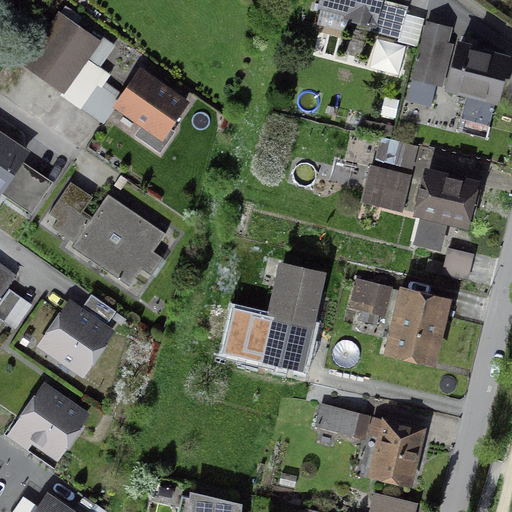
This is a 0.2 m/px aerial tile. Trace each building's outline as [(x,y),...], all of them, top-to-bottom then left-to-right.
[(377,2),(377,0),(322,0),(321,7),(348,14),(347,19),(371,25),(369,31),(397,39),(405,9),(377,2)] [(62,92),(97,43),(58,16),(23,65),(62,92)] [(407,101),(428,106),(448,29),(427,23),(407,101)] [(448,89),(494,101),(504,62),(480,55),(481,50),(459,44),(448,89)] [(105,125),(117,107),(161,136),(187,98),(139,65),(117,98),(97,84),(80,109),(105,125)] [(396,103),(384,100),(381,115),(392,118),(396,103)] [(21,163),(24,158),(0,142),(0,194),(0,195),(21,163)] [(21,163),(0,195),(29,213),(49,182),(21,163)] [(408,177),(370,168),(365,184),(385,189),(381,206),(400,211),(408,177)] [(463,226),(473,186),(426,174),(416,214),(422,215),(415,244),(437,249),(444,221),(463,226)] [(127,289),(164,235),(106,195),(86,225),(55,204),(47,215),(56,221),(50,229),(73,244),(70,249),(127,289)] [(470,254),(445,249),(440,273),(465,278),(470,254)] [(321,275),(281,265),(268,321),(308,330),(321,275)] [(0,267),(0,297),(16,276),(0,267)] [(379,314),(385,290),(359,283),(352,308),(379,314)] [(0,321),(3,324),(20,299),(8,290),(0,301),(0,321)] [(443,307),(444,304),(398,293),(396,300),(403,301),(390,352),(429,362),(440,317),(447,319),(449,308),(443,307)] [(90,296),(81,308),(106,325),(114,313),(90,296)] [(107,334),(69,308),(42,346),(80,372),(107,334)] [(232,352),(277,362),(304,369),(310,343),(313,332),(308,330),(268,321),(241,315),(238,326),(232,352)] [(81,417),(43,391),(17,429),(55,455),(81,417)] [(360,439),(366,417),(323,405),(317,428),(360,439)] [(372,474),(407,482),(419,432),(373,421),(369,435),(381,438),(372,474)] [(410,511),(412,506),(373,496),(368,511),(410,511)] [(233,511),(234,509),(181,497),(176,511),(233,511)] [(65,511),(46,498),(36,511),(65,511)]
